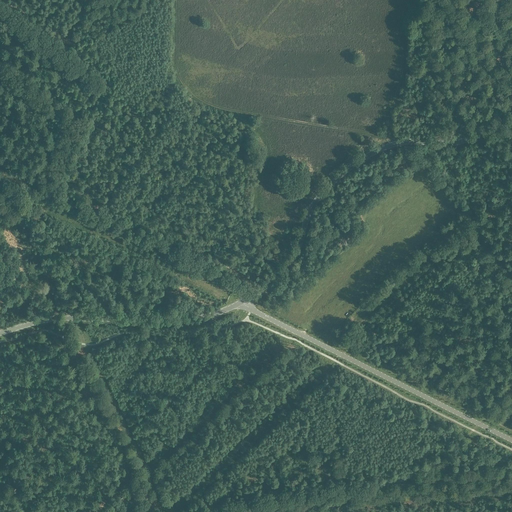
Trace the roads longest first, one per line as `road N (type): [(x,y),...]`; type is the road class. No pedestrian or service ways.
road 1 (track): [(408,0),(390,131),(381,136),(227,109),(188,92),(177,73),(175,0)]
road 2 (tertiary): [(240,303),(283,269),(311,207),(357,162),(403,142),(461,142),(511,118)]
road 3 (unknown): [(206,511),(402,481),(484,418),(511,428)]
road 4 (tertiary): [(511,440),(240,303)]
road 5 (track): [(240,303),(0,184)]
road 6 (track): [(298,332),(106,511)]
road 7 (tertiary): [(0,333),(48,319),(187,320),(240,303)]
road 8 (track): [(511,193),(340,354)]
road 9 (track): [(169,511),(75,318)]
road 10 (track): [(175,511),(321,372)]
road 11 (track): [(321,372),(332,385),(347,511)]
